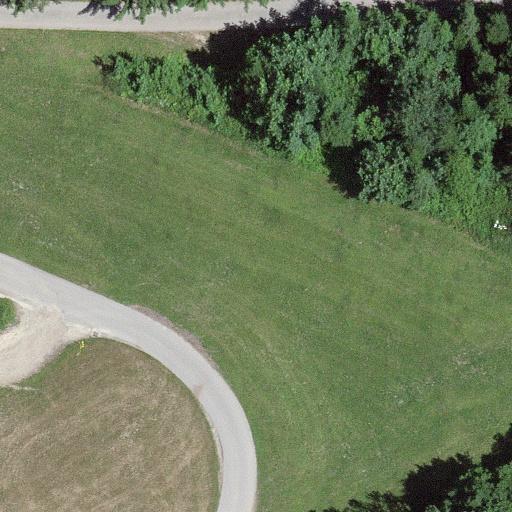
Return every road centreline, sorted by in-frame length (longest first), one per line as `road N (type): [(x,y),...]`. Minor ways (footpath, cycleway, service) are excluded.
road 1 (unclassified): [(0,16),(190,16),(462,0)]
road 2 (unclassified): [(226,511),(229,431),(187,365),(118,318),(0,271)]
